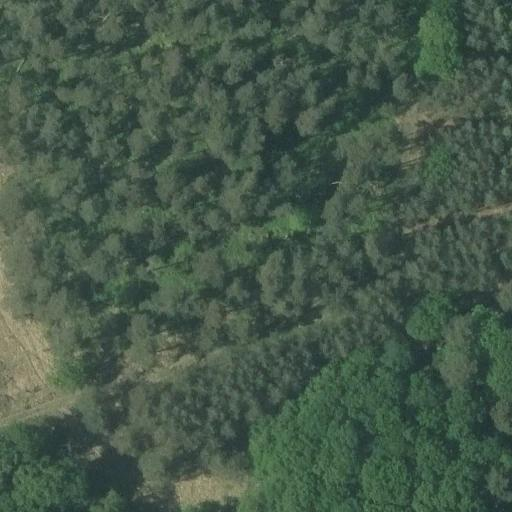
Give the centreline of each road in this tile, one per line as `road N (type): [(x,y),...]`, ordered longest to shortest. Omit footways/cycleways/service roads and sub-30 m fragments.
road 1 (track): [(0,420),(391,286)]
road 2 (track): [(391,286),(392,0)]
